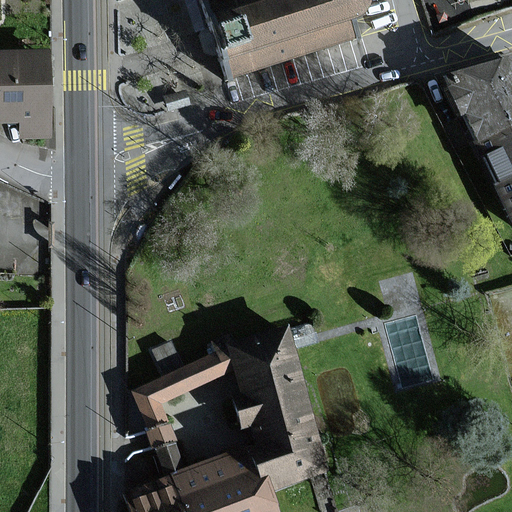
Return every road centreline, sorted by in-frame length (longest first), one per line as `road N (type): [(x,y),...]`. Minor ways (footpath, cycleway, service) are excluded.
road 1 (primary): [(78,511),(80,182)]
road 2 (residential): [(426,61),(182,136)]
road 3 (primary): [(80,138),(77,0)]
